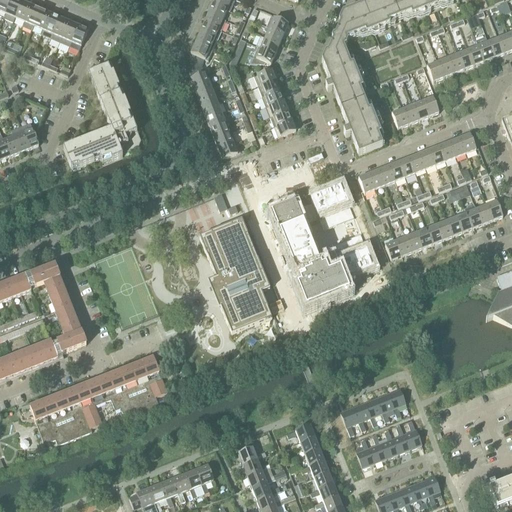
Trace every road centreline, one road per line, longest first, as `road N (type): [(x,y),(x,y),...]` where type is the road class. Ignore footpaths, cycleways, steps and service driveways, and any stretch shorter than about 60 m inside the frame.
road 1 (tertiary): [(157,44),(151,64),(178,150),(166,175),(47,224)]
road 2 (residential): [(0,187),(41,171),(100,19)]
road 3 (residential): [(324,140),(334,165),(346,170),(485,116)]
road 4 (residential): [(54,242),(215,176)]
road 5 (residential): [(317,24),(298,67),(324,140)]
road 6 (residential): [(98,358),(54,242)]
